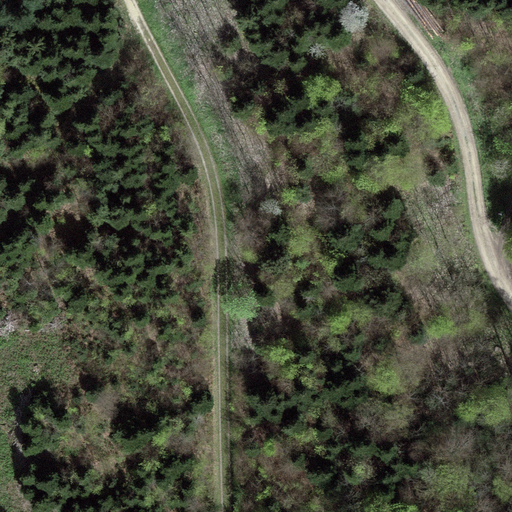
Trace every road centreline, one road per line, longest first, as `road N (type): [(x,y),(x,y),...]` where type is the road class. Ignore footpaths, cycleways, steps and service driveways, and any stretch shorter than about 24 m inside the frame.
road 1 (track): [(225,511),(216,200),(201,142),(130,0)]
road 2 (track): [(383,0),(448,89),(479,221),(511,305)]
